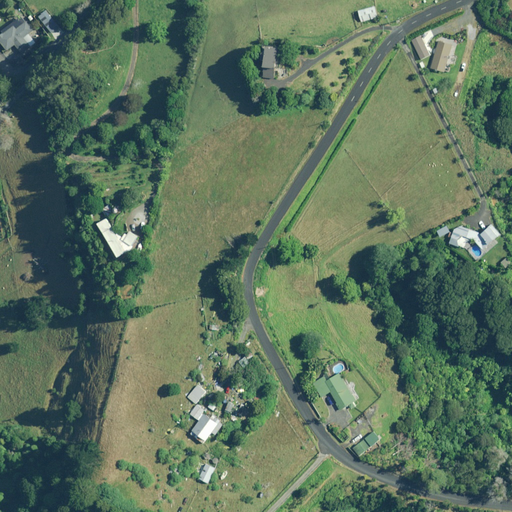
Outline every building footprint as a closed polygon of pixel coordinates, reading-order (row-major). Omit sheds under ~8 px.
[(378,17),(375,7),(359,11),(362,22),(378,17)] [(59,28),(46,10),(38,16),(52,33),(59,28)] [(33,31),(26,22),(17,29),(14,26),(0,36),(0,41),(7,51),(15,45),(22,54),(31,47),(23,38),(33,31)] [(430,55),(420,36),(412,40),(422,60),(430,55)] [(456,57),(453,56),(456,45),(438,40),(430,68),(448,73),(450,65),(453,66),(456,57)] [(278,48),(267,47),(266,54),(263,54),(263,61),(266,61),(264,77),(275,79),(278,48)] [(24,61),(19,54),(11,59),(17,66),(24,61)] [(127,252),(108,219),(99,224),(119,257),(127,252)] [(455,229),(454,233),(451,232),(449,237),(452,238),(450,244),(460,247),(461,246),(466,248),(469,239),(476,242),(483,250),(501,234),(492,225),(482,234),(461,226),(455,229)] [(449,233),(446,227),(437,231),(440,237),(449,233)] [(139,237),(131,232),(128,235),(126,234),(122,239),(132,246),(139,237)] [(511,263),(511,262),(508,258),(502,262),(507,268),(511,263)] [(353,403),(356,401),(359,399),(347,379),(344,381),(340,374),(331,379),(328,375),(313,384),(322,397),(331,392),(341,410),(349,405),(352,410),(356,407),(353,403)] [(206,392),(198,385),(187,397),(195,404),(206,392)] [(235,404),(229,401),(224,411),(229,414),(235,404)] [(218,422),(220,420),(214,415),(211,419),(204,412),(206,410),(199,403),(191,412),(200,420),(192,430),(194,431),(191,434),(203,445),(213,433),(216,435),(223,427),(218,422)] [(381,440),(375,432),(354,449),(360,456),(381,440)] [(215,469),(206,464),(199,479),(208,483),(215,469)]
